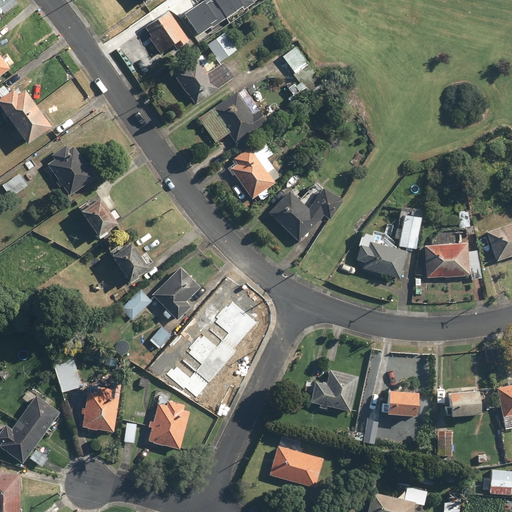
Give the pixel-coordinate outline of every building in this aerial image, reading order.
[(20,2),(17,0),(0,0),(0,10),(4,15),(20,2)] [(205,0),(185,14),(201,37),(255,0),(205,0)] [(145,27),(163,53),(175,44),(178,47),(190,38),(169,9),(145,27)] [(225,31),(207,43),(220,61),(237,48),(225,31)] [(293,76),(284,83),(299,103),(328,82),(299,43),(279,57),(293,76)] [(0,50),(0,76),(12,68),(0,50)] [(209,71),(205,65),(209,61),(203,52),(198,55),(197,54),(173,73),(196,104),(237,74),(225,59),(209,71)] [(511,63),(506,56),(496,64),(506,75),(511,69),(511,63)] [(3,85),(0,87),(0,102),(27,144),(55,126),(29,86),(20,92),(15,84),(6,90),(3,85)] [(268,120),(246,87),(239,92),(237,89),(198,116),(216,142),(229,133),(235,143),(268,120)] [(53,160),(47,164),(70,197),(98,176),(71,140),(50,155),(53,160)] [(236,174),(253,198),(277,181),(275,179),(281,175),(269,157),(274,153),(266,141),(254,149),(251,145),(225,163),(234,175),(236,174)] [(28,186),(19,172),(2,184),(11,198),(28,186)] [(279,231),(284,225),(302,240),(324,214),(329,219),(345,200),(318,177),(301,198),(289,188),(288,188),(289,189),(269,213),(271,214),(266,220),(279,231)] [(121,221),(102,194),(90,202),(89,200),(79,207),(100,237),(121,221)] [(404,209),(404,210),(402,228),(397,227),(396,236),(401,237),(400,245),(418,246),(422,215),(414,214),(415,210),(404,209)] [(464,237),(465,243),(427,245),(428,277),(470,276),(470,278),(482,277),(478,250),(469,250),(468,241),(474,241),(473,224),(471,224),(471,210),(458,210),(459,228),(468,228),(468,237),(464,237)] [(494,261),(511,256),(511,223),(485,231),(494,261)] [(409,250),(375,241),(376,234),(365,231),(357,260),(366,262),(364,268),(402,278),(409,250)] [(120,246),(119,244),(109,251),(131,281),(152,266),(132,238),(120,246)] [(180,320),(195,305),(190,301),(204,287),(181,263),(152,293),(180,320)] [(139,287),(120,307),(132,320),(152,300),(139,287)] [(230,300),(167,375),(195,397),(257,323),(230,300)] [(173,335),(160,325),(150,339),(162,348),(173,335)] [(153,366),(158,368),(163,361),(144,348),(134,363),(149,373),(153,366)] [(84,386),(71,350),(51,357),(64,393),(84,386)] [(8,367),(0,370),(0,376),(2,381),(12,377),(8,367)] [(358,373),(329,368),(326,382),(316,381),(313,401),(318,402),(317,407),(328,409),(329,406),(352,410),(358,373)] [(116,432),(122,380),(104,378),(103,386),(87,385),(82,428),(116,432)] [(511,382),(496,386),(502,418),(511,415),(511,382)] [(62,411),(28,387),(22,397),(30,402),(13,427),(6,423),(0,430),(0,441),(2,443),(0,445),(0,446),(25,463),(29,457),(43,467),(50,456),(37,447),(62,411)] [(420,390),(388,387),(386,402),(382,402),(382,411),(418,414),(420,390)] [(482,388),(451,389),(452,414),(483,413),(482,388)] [(158,401),(158,403),(148,439),(181,448),(191,411),(185,409),(187,405),(167,399),(166,403),(158,401)] [(379,419),(367,417),(365,432),(349,429),(347,438),(375,443),(379,419)] [(125,422),(125,442),(136,442),(136,423),(125,422)] [(453,431),(438,430),(437,455),(452,456),(453,431)] [(324,456),(299,450),(301,442),(279,436),(270,474),(316,486),(324,456)] [(20,511),(22,473),(4,472),(4,468),(0,467),(0,511),(20,511)] [(511,469),(490,469),(490,495),(511,495),(511,469)] [(366,511),(415,511),(417,506),(422,508),(425,495),(406,491),(404,499),(372,491),(366,511)]
